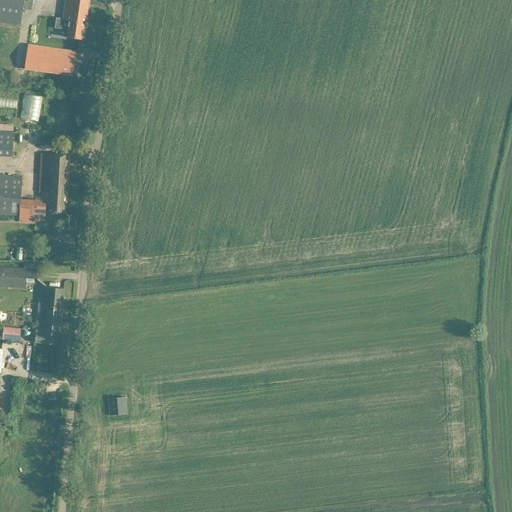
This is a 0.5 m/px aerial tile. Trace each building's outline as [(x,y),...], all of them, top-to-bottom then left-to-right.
[(0,0),(0,19),(21,23),(23,9),(24,0),(0,0)] [(55,27),(59,27),(68,29),(67,37),(83,40),(88,0),(65,0),(63,18),(56,17),(55,27)] [(29,45),(26,68),(72,75),(76,52),(29,45)] [(0,155),(12,156),(13,132),(0,131),(0,155)] [(21,200),(21,214),(36,215),(35,221),(45,222),(46,204),(46,201),(49,201),(49,204),(48,213),(66,214),(69,155),(52,154),(50,193),(42,193),(42,201),(21,200)] [(0,174),(0,214),(20,215),(21,215),(21,214),(21,200),(22,176),(0,174)] [(0,286),(26,288),(27,283),(27,278),(34,278),(37,279),(38,270),(0,267),(0,286)] [(39,303),(38,317),(44,318),(43,328),(43,334),(60,336),(64,289),(54,288),(47,288),(45,303),(39,303)] [(0,322),(7,323),(8,311),(0,311),(0,322)] [(2,339),(2,340),(20,341),(21,329),(3,327),(2,339)] [(36,327),(35,342),(42,343),(59,345),(60,336),(43,334),(43,328),(36,327)] [(125,397),(118,398),(109,398),(110,415),(127,414),(125,397)]
